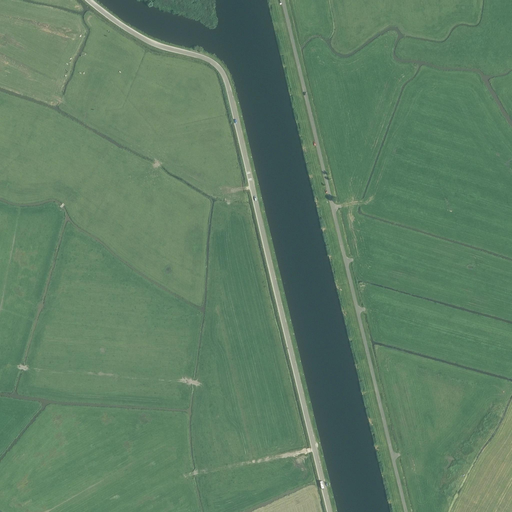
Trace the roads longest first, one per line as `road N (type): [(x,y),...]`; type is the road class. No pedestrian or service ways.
road 1 (unclassified): [(329,511),(223,74),(205,58),(146,40),(89,0)]
road 2 (unclassified): [(282,0),(406,511)]
